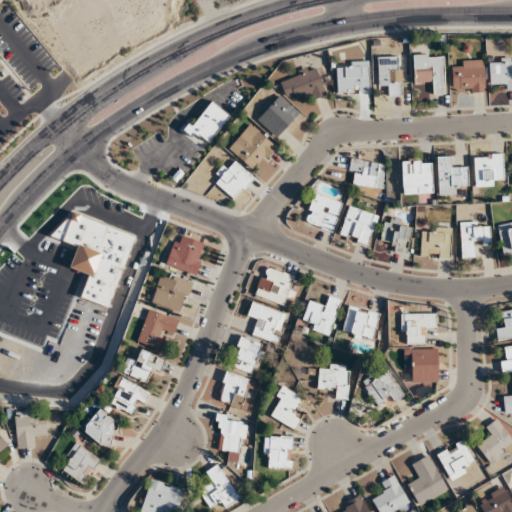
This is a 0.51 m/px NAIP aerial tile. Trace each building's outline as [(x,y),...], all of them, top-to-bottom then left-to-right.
[(444,54),(414,54),(414,83),(435,83),(435,93),(444,93),(444,54)] [(378,56),(378,85),(389,85),(389,95),(401,95),(401,56),(378,56)] [(511,90),(511,58),(489,58),(489,80),(499,80),(499,91),(511,90)] [(452,93),(485,93),(485,60),(460,60),(460,69),(452,69),(452,93)] [(337,67),(337,93),(369,93),(369,61),(345,61),(345,67),(337,67)] [(329,92),(316,64),(279,81),(289,101),(308,92),(312,100),(329,92)] [(256,119),(276,138),(300,113),(280,94),(256,119)] [(187,130),(205,145),(230,114),(211,99),(187,130)] [(277,146),(251,123),(229,148),(255,171),(277,146)] [(503,184),(503,154),(474,154),(474,184),(503,184)] [(468,185),(468,165),(449,165),(449,156),(437,156),(437,195),(458,194),(458,185),(468,185)] [(252,182),(236,159),(213,175),(229,198),(252,182)] [(385,164),(353,159),(349,184),(382,188),(385,164)] [(432,159),(402,159),(402,194),(432,194),(432,159)] [(304,221),(332,232),(342,203),(314,193),(304,221)] [(339,237),(369,244),(377,214),(347,207),(339,237)] [(381,240),(390,242),(389,250),(406,253),(412,221),(385,216),(381,240)] [(511,252),(511,222),(497,225),(503,254),(511,252)] [(460,223),(460,257),(472,257),(472,247),(491,246),(491,223),(460,223)] [(450,257),(450,228),(420,228),(420,257),(450,257)] [(166,264),(196,274),(206,244),(176,233),(166,264)] [(295,276),(265,266),(255,295),(285,305),(295,276)] [(191,281),(161,271),(151,303),(181,312),(191,281)] [(326,306),(308,301),(303,319),(310,322),(308,329),(329,335),(340,300),(329,296),(326,306)] [(251,334),(269,341),(272,332),(279,335),(286,314),(253,302),(247,319),(255,322),(251,334)] [(348,305),(341,332),(372,341),(379,314),(348,305)] [(511,308),(502,310),(504,328),(496,329),(497,339),(511,338),(511,308)] [(178,319),(148,309),(137,343),(157,349),(162,334),(172,337),(178,319)] [(400,334),(406,334),(406,344),(425,344),(426,332),(435,332),(435,314),(401,313),(400,334)] [(250,373),(263,345),(242,336),(230,364),(250,373)] [(511,371),(511,345),(500,347),(503,373),(511,371)] [(156,375),(164,362),(142,348),(135,359),(132,357),(123,370),(143,382),(150,371),(156,375)] [(438,348),(409,348),(409,382),(438,382),(438,348)] [(337,388),(337,398),(348,398),(349,365),(318,364),(318,387),(337,388)] [(389,403),(402,396),(388,368),(362,382),(375,405),(387,399),(389,403)] [(247,411),(257,382),(227,371),(216,400),(247,411)] [(134,404),(141,407),(149,392),(121,377),(108,401),(129,413),(134,404)] [(511,412),(511,380),(511,381),(511,389),(511,391),(502,392),(504,413),(511,412)] [(303,413),(296,409),(302,397),(283,386),(267,414),(294,429),(303,413)] [(110,445),(117,416),(93,410),(85,438),(110,445)] [(17,448),(37,447),(37,436),(46,435),(45,411),(15,412),(17,448)] [(217,451),(228,451),(227,461),(242,462),(245,417),(220,416),(217,451)] [(477,447),(491,464),(511,447),(511,437),(497,419),(482,431),(488,438),(477,447)] [(0,458),(11,447),(0,435),(0,458)] [(264,469),(291,469),(291,436),(264,436),(264,469)] [(477,465),(463,439),(436,454),(450,480),(477,465)] [(100,460),(77,443),(59,468),(82,485),(100,460)] [(448,491),(430,454),(410,464),(415,476),(406,481),(417,506),(448,491)] [(224,507),(239,497),(218,464),(205,472),(211,481),(198,490),(210,507),(219,501),(224,507)] [(398,511),(411,506),(396,475),(377,484),(382,494),(372,499),(378,511),(398,511)] [(163,511),(164,510),(169,511),(176,511),(183,488),(150,479),(140,511),(163,511)] [(511,511),(511,498),(504,485),(477,501),(483,511),(511,511)] [(333,508),(334,511),(369,511),(363,496),(333,508)]
